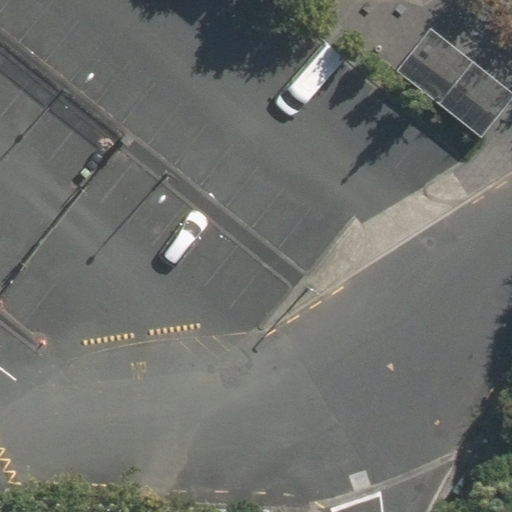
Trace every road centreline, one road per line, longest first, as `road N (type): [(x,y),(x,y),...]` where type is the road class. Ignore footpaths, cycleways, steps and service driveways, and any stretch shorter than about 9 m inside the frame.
road 1 (residential): [(370,389),(96,425),(0,451)]
road 2 (residential): [(511,253),(370,389)]
road 3 (residential): [(388,511),(370,389)]
